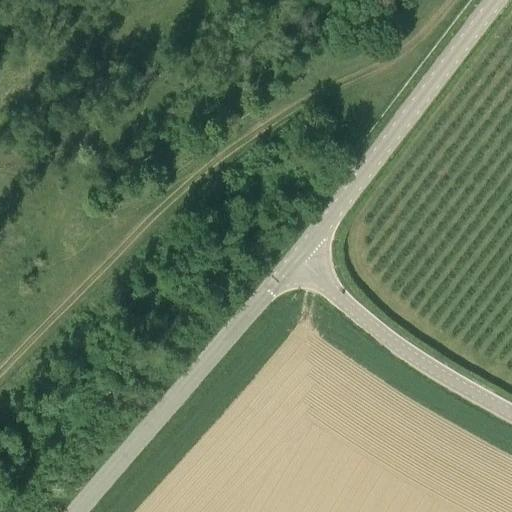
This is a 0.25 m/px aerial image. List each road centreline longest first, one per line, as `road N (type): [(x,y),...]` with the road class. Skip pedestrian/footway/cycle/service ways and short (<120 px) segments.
road 1 (track): [(452,0),(415,39),(280,109),(231,144),(0,376)]
road 2 (tertiary): [(74,511),(295,255)]
road 3 (tertiary): [(295,255),(495,0)]
road 4 (tertiary): [(511,414),(382,335),(295,255)]
